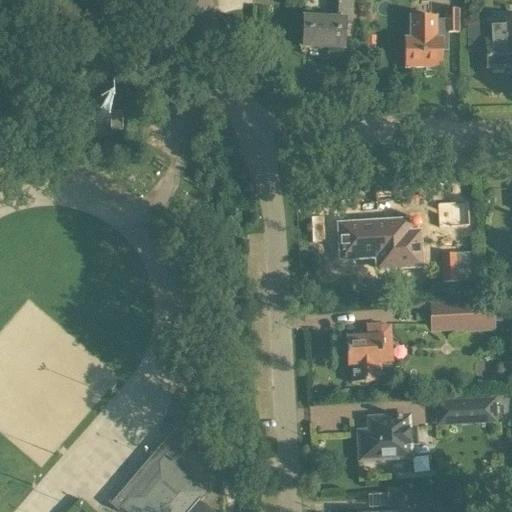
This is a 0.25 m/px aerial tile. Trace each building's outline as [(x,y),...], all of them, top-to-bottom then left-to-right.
[(344,21),(343,21),(343,12),(351,12),(351,8),(351,0),(330,0),(330,20),(303,19),(302,47),(342,48),(344,21)] [(425,72),(436,72),(436,70),(440,70),(440,41),(446,41),(446,34),(457,34),(458,11),(445,11),(445,21),(435,21),(435,18),(410,18),(410,40),(404,40),(404,51),(390,51),(390,67),(404,67),(404,69),(425,69),(425,72)] [(486,41),(485,41),(486,69),(490,69),(490,71),(503,70),(503,68),(511,67),(511,20),(486,22),(486,41)] [(120,110),(109,111),(109,131),(121,131),(120,110)] [(462,207),(430,209),(432,234),(463,232),(462,207)] [(377,268),(420,266),(418,232),(406,233),(405,221),(338,225),(340,258),(376,256),(377,268)] [(473,279),(472,250),(441,251),(442,280),(473,279)] [(429,301),(429,314),(429,332),(465,331),(494,329),(492,298),(429,301)] [(349,367),(350,384),(381,383),(380,366),(383,366),(381,336),(380,336),(379,325),(365,325),(366,337),(344,338),(346,367),(349,367)] [(436,425),(491,422),(490,396),(435,398),(436,425)] [(181,453),(203,427),(204,427),(205,426),(190,412),(188,414),(166,440),(181,453)] [(369,433),(358,434),(360,460),(383,459),(407,457),(406,445),(414,444),(414,430),(406,431),(406,418),(368,421),(369,433)] [(210,511),(198,501),(205,493),(185,474),(164,458),(121,508),(126,511),(210,511)] [(386,511),(422,511),(421,492),(398,494),(385,495),(386,511)]
